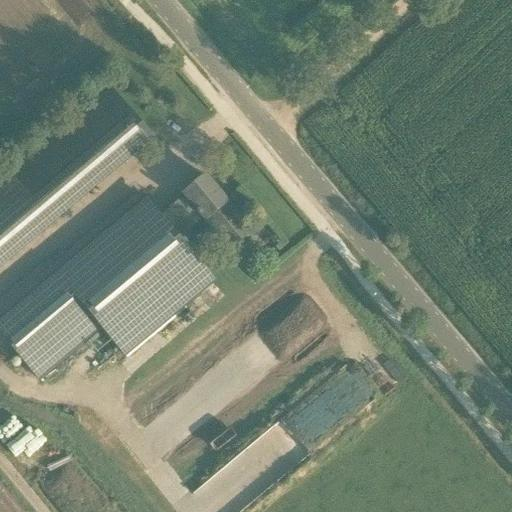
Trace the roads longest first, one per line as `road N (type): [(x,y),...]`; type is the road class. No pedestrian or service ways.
road 1 (tertiary): [(511,417),(157,0)]
road 2 (track): [(268,131),(414,0)]
